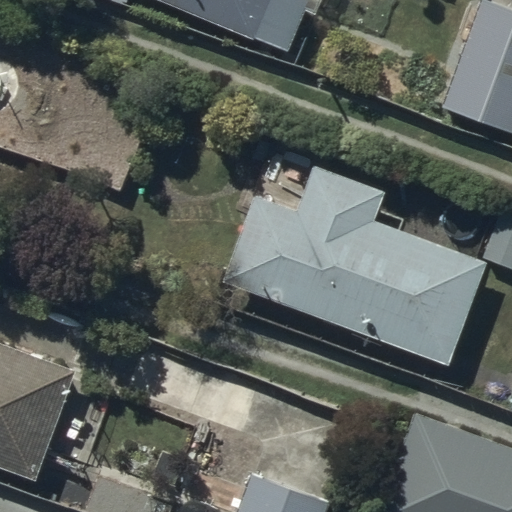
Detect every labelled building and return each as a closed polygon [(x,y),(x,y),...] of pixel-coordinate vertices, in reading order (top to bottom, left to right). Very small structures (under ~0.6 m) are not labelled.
[(166,0),(291,51),(312,1),(309,0),(166,0)] [(511,12),(485,2),(446,110),(511,133),(511,12)] [(166,83),(0,14),(0,140),(121,191),(166,83)] [(389,194),(317,168),(300,213),(258,198),(226,285),(450,366),(486,266),(377,227),(389,194)] [(511,211),(506,209),(486,260),(511,269),(511,211)] [(78,374),(0,344),(0,465),(38,480),(78,374)] [(511,511),(511,452),(416,417),(381,511),(511,511)] [(328,511),(330,507),(254,476),(239,511),(328,511)]
